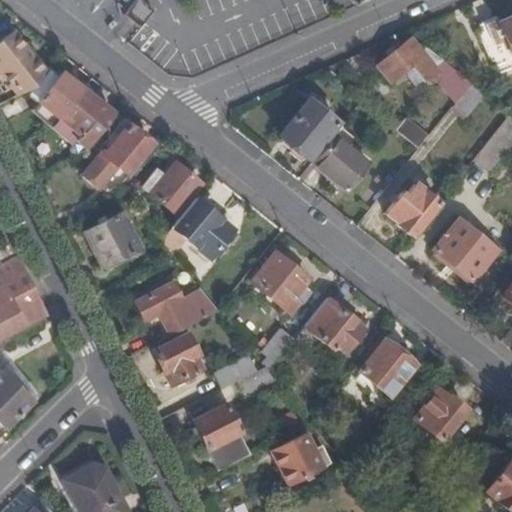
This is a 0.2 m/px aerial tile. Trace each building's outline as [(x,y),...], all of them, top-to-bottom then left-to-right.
[(123,15),(139,29),(145,21),(152,10),(137,0),(135,0),(127,10),(123,15)] [(511,18),(497,25),(495,19),(480,26),(482,32),(479,33),(492,63),(493,62),(499,75),(511,68),(511,18)] [(40,68),(12,33),(0,42),(0,71),(20,96),(32,89),(38,84),(45,75),(40,68)] [(470,85),(411,38),(374,66),(388,84),(412,64),(426,82),(437,74),(458,101),(470,85)] [(53,128),(82,91),(62,75),(59,77),(49,70),(45,75),(38,84),(32,89),(43,98),(38,103),(32,111),(53,128)] [(470,85),(458,101),(452,108),(465,117),(483,94),(470,85)] [(32,89),(28,94),(38,103),(43,98),(32,89)] [(86,151),(90,144),(113,116),(82,91),(53,128),(73,144),(71,146),(76,156),(86,151)] [(336,124),(307,101),(278,137),(308,160),(336,124)] [(511,116),(508,114),(472,160),(488,173),(502,155),(508,160),(511,154),(511,116)] [(404,120),(395,131),(418,150),(427,139),(404,120)] [(120,185),(152,147),(127,127),(103,156),(99,152),(94,159),(82,173),(82,177),(95,188),(99,188),(110,174),(120,185)] [(341,128),(312,165),(346,193),(368,166),(348,150),(355,140),(341,128)] [(140,187),(175,216),(200,185),(174,164),(164,176),(155,169),(140,187)] [(411,238),(437,204),(414,186),(404,198),(400,194),(384,214),(396,224),(395,226),(411,238)] [(202,210),(191,201),(159,241),(171,256),(185,240),(209,261),(233,231),(204,208),(202,210)] [(84,233),(102,269),(119,260),(120,262),(124,261),(122,259),(140,250),(120,214),(84,233)] [(495,251),(457,220),(432,252),(470,282),(495,251)] [(248,240),(261,250),(271,239),(257,228),(248,240)] [(102,269),(105,273),(142,254),(140,250),(122,259),(124,261),(120,262),(119,260),(102,269)] [(250,283),(289,314),(298,303),(301,305),(311,292),(303,286),(308,280),(274,253),(250,283)] [(0,339),(47,314),(32,286),(23,291),(14,273),(23,268),(17,256),(0,265),(0,339)] [(23,291),(32,286),(23,268),(14,273),(23,291)] [(511,283),(501,297),(511,306),(511,283)] [(171,336),(218,312),(200,291),(181,302),(172,285),(135,304),(143,321),(160,313),(171,336)] [(364,329),(326,299),(303,328),(331,350),(335,346),(345,354),(364,329)] [(511,328),(501,342),(511,350),(511,328)] [(265,370),(267,372),(294,339),(281,329),(261,352),(268,357),(262,365),(265,370)] [(165,372),(171,385),(180,381),(187,377),(201,370),(195,357),(197,356),(187,336),(153,353),(163,373),(165,372)] [(359,372),(390,397),(415,365),(384,340),(359,372)] [(221,391),(237,384),(245,379),(237,365),(214,377),(221,391)] [(245,399),(276,382),(267,372),(265,370),(245,379),(237,384),(245,399)] [(0,373),(0,423),(6,430),(33,402),(6,376),(2,371),(0,373)] [(37,398),(10,371),(6,376),(33,402),(37,398)] [(180,381),(183,387),(190,384),(187,377),(180,381)] [(413,419),(440,441),(465,409),(450,397),(449,399),(437,390),(413,419)] [(219,472),(251,455),(226,406),(193,423),(219,472)] [(311,449),(304,434),(270,451),(287,484),(329,464),(319,446),(311,449)] [(471,471),(478,477),(484,475),(491,465),(491,459),(484,454),(478,455),(470,465),(471,471)] [(496,501),(509,511),(511,511),(511,461),(510,460),(485,492),(496,501)] [(365,473),(357,465),(350,474),(357,483),(365,473)] [(126,511),(105,469),(92,466),(63,481),(78,511),(126,511)] [(440,511),(444,508),(433,499),(428,504),(437,511),(440,511)] [(373,511),(379,508),(373,501),(362,509),(365,511),(373,511)]
